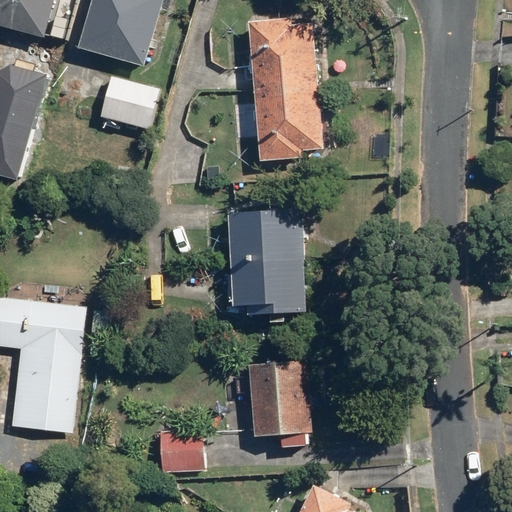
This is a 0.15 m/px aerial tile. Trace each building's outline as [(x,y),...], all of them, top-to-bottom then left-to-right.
[(0,0),(0,30),(43,42),(53,0),(0,0)] [(89,0),(75,51),(141,70),(161,0),(89,0)] [(289,21),(245,25),(258,165),(302,161),(302,156),(322,154),(311,26),(290,28),(289,21)] [(171,84),(119,73),(109,118),(161,130),(171,84)] [(0,114),(0,171),(22,161),(0,114)] [(306,316),(299,214),(255,221),(226,219),(230,322),(271,320),(306,316)] [(0,350),(19,352),(12,429),(73,435),(85,310),(0,301),(0,350)] [(270,371),(246,369),(253,441),(277,441),(310,434),(303,367),(270,371)] [(216,429),(171,431),(173,469),(218,467),(216,429)] [(310,490),(298,511),(350,511),(351,510),(310,490)]
